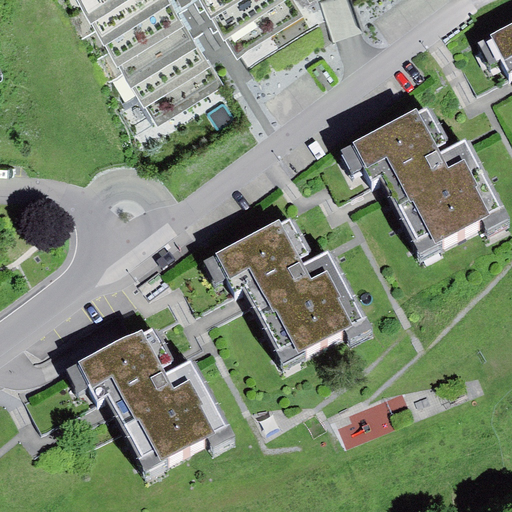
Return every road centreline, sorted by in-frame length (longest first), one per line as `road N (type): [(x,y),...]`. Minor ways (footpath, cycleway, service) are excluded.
road 1 (residential): [(94,268),(116,262),(473,7)]
road 2 (residential): [(94,268),(87,213),(66,199),(0,191)]
